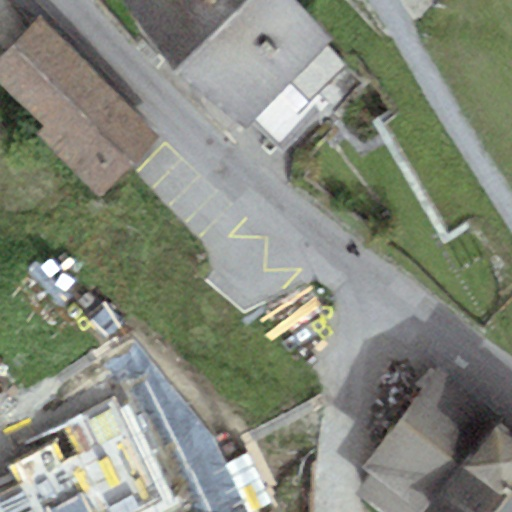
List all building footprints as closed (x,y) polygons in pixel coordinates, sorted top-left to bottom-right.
[(330,42),(291,0),(123,0),(237,125),(290,78),(330,42)] [(161,138),(40,17),(0,56),(0,80),(46,127),(37,135),(100,198),(161,138)] [(350,65),(330,42),(290,78),(310,100),(350,65)] [(377,476),(421,511),(429,511),(501,424),(439,374),(364,466),(377,476)] [(0,479),(0,511),(160,511),(174,505),(122,404),(6,464),(11,474),(0,479)] [(511,511),(511,432),(501,424),(429,511),(511,511)] [(421,511),(377,476),(360,498),(377,511),(421,511)]
